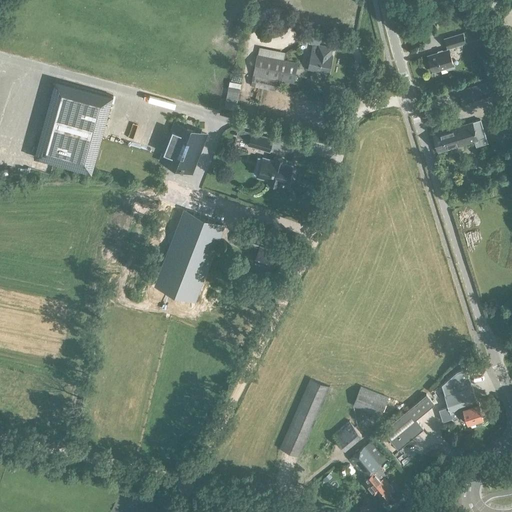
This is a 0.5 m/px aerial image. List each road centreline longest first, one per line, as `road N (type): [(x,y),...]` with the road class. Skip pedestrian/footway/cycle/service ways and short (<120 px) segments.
road 1 (track): [(193,480),(319,228),(348,123),(364,109),(400,99)]
road 2 (unclassified): [(489,345),(385,0)]
road 3 (track): [(193,480),(0,435)]
